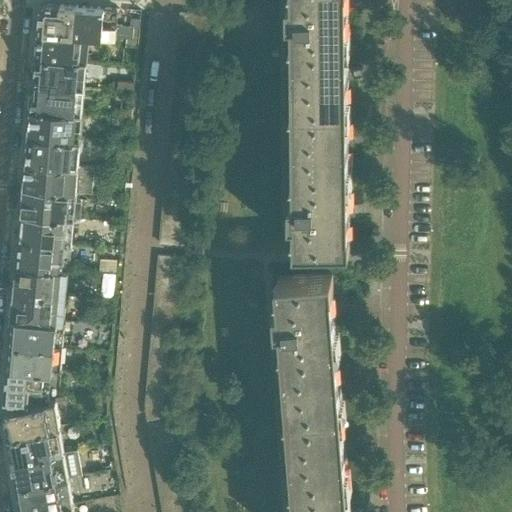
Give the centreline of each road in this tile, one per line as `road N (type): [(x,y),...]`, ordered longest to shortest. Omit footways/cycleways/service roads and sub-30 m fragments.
road 1 (residential): [(150,511),(132,404),(165,0)]
road 2 (residential): [(397,511),(407,0)]
road 3 (residential): [(17,0),(0,210)]
